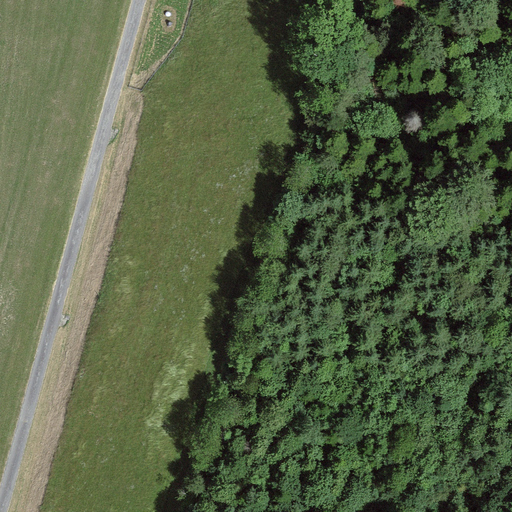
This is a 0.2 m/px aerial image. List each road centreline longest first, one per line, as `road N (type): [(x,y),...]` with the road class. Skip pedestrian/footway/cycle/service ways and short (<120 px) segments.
road 1 (track): [(157,511),(222,308),(342,0)]
road 2 (track): [(1,511),(140,0)]
